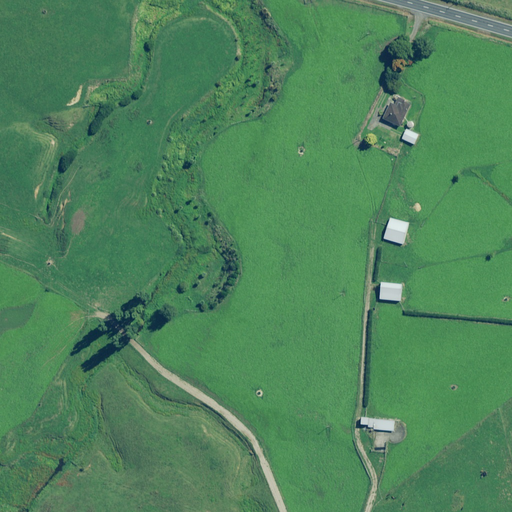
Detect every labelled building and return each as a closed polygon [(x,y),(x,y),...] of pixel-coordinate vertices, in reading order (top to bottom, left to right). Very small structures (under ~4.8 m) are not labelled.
[(411,104),(399,98),(395,106),(391,104),(383,119),(400,127),(411,104)] [(419,135),(406,130),(402,139),(414,145),(419,135)] [(409,224),(390,218),(384,239),(403,245),(409,224)] [(402,285),(381,283),(380,300),(400,301),(402,285)] [(374,430),(394,431),(395,422),(395,421),(369,419),(369,418),(362,418),(361,425),(368,425),(367,428),(370,428),(370,432),(373,432),(374,430)]
